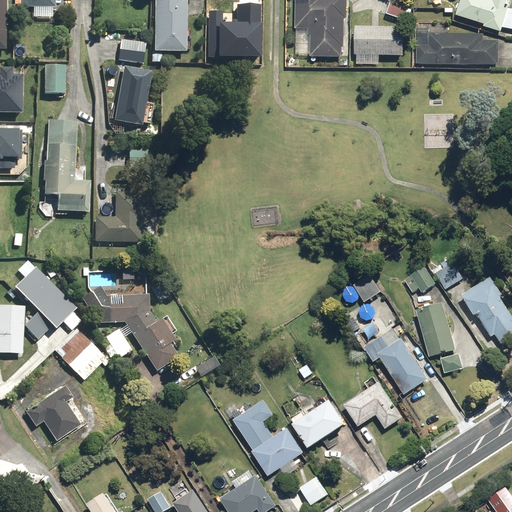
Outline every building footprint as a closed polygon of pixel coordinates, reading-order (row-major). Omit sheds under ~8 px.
[(0,0),(0,49),(7,50),(8,0),(0,0)] [(155,0),(155,50),(188,51),(188,0),(155,0)] [(297,0),(297,29),(298,29),(297,55),(312,55),(312,57),(344,57),(344,56),(348,56),(349,0),(297,0)] [(401,0),(392,0),(388,14),(409,21),(415,4),(401,0)] [(511,9),(511,8),(511,0),(495,0),(495,1),(492,0),(463,0),(459,15),(488,25),(487,27),(504,33),(506,28),(511,9)] [(260,56),(261,5),(238,4),(238,22),(222,22),(223,11),(210,10),(209,55),(260,56)] [(407,28),(358,26),(357,54),(359,54),(359,64),(381,65),(381,55),(406,56),(407,28)] [(418,45),(418,64),(501,65),(501,41),(485,40),(485,34),(430,33),(430,45),(418,45)] [(120,40),(117,60),(144,64),(147,43),(120,40)] [(66,65),(46,65),(46,93),(66,93),(66,65)] [(154,71),(126,66),(120,99),(116,99),(112,119),(144,125),(154,71)] [(0,112),(24,113),(24,75),(13,75),(13,68),(0,67),(0,112)] [(76,181),(78,122),(47,120),(45,181),(47,181),(46,195),(60,196),(59,211),(91,212),(92,181),(76,181)] [(0,166),(15,167),(15,158),(21,158),(22,129),(0,128),(0,166)] [(96,241),(143,242),(143,193),(116,192),(116,217),(96,217),(96,241)] [(466,279),(453,258),(435,269),(447,290),(466,279)] [(37,269),(29,261),(19,271),(27,279),(37,269)] [(439,284),(427,266),(406,280),(414,293),(421,288),(424,293),(439,284)] [(78,309),(37,268),(37,269),(27,279),(17,288),(40,311),(26,326),(40,340),(55,326),(58,328),(78,309)] [(124,269),(123,279),(134,280),(135,270),(124,269)] [(372,275),(356,285),(367,304),(384,293),(372,275)] [(505,295),(493,277),(464,297),(479,318),(480,317),(494,337),(497,335),(505,348),(511,343),(511,310),(503,297),(505,295)] [(82,298),(99,323),(126,322),(158,371),(180,357),(172,343),(177,340),(173,334),(177,331),(167,316),(158,322),(151,311),(150,294),(108,296),(101,285),(82,298)] [(458,350),(446,303),(420,310),(432,357),(458,350)] [(0,353),(23,354),(26,307),(0,305),(0,353)] [(107,358),(77,329),(55,351),(62,357),(61,358),(76,373),(77,372),(85,380),(107,358)] [(133,351),(120,329),(107,337),(120,359),(133,351)] [(431,379),(404,338),(391,347),(384,336),(366,348),(376,362),(382,358),(406,395),(431,379)] [(465,369),(461,354),(443,359),(447,374),(465,369)] [(212,358),(196,368),(201,378),(218,368),(212,358)] [(406,418),(383,382),(347,406),(361,427),(379,416),(388,430),(406,418)] [(75,398),(67,386),(26,412),(37,427),(45,422),(58,442),(82,426),(67,402),(75,398)] [(254,452),(271,477),(306,453),(290,428),(277,437),(267,422),(277,415),(267,401),(236,421),(256,451),(254,452)] [(350,425),(334,401),(296,426),(312,449),(350,425)] [(260,475),(222,500),(230,511),(256,511),(260,510),(261,511),(271,511),(280,506),(260,475)] [(330,495),(319,478),(302,489),(313,506),(330,495)] [(511,511),(511,489),(509,486),(490,500),(498,511),(511,511)] [(210,511),(197,490),(176,503),(181,511),(210,511)] [(163,491),(149,500),(156,511),(167,511),(174,508),(163,491)] [(94,511),(118,511),(107,493),(89,504),(94,511)]
